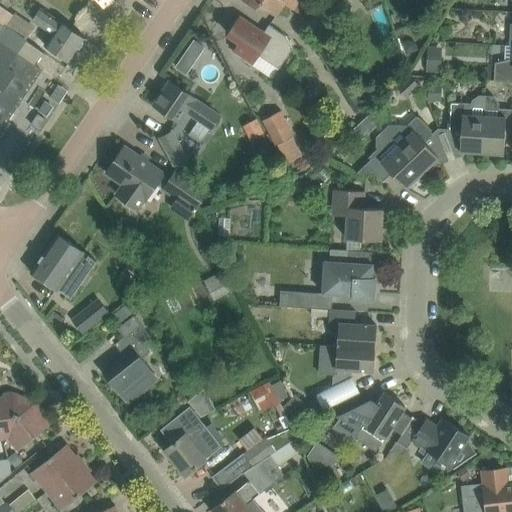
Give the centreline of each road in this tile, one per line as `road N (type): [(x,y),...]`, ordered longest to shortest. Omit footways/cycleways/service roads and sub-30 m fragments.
road 1 (residential): [(511,425),(427,370),(415,352),(423,224),(472,182),(511,182)]
road 2 (residential): [(13,245),(179,0)]
road 3 (residential): [(173,511),(0,288)]
